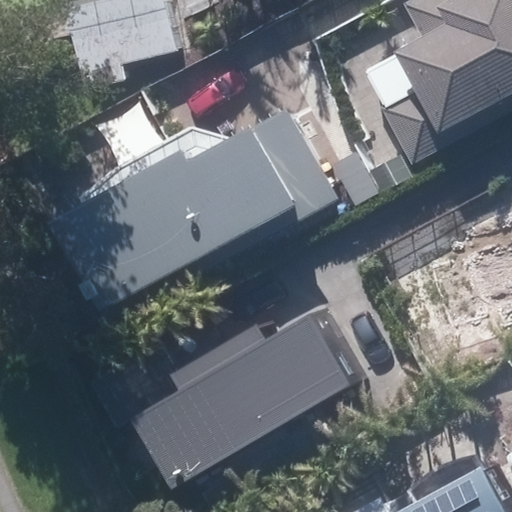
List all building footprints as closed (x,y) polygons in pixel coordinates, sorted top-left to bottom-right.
[(511,0),(428,0),(446,32),(424,45),(443,80),(403,101),(434,159),(511,117),(511,0)] [(302,98),(80,212),(128,308),(351,192),(302,98)] [(375,166),(364,146),(340,159),(351,180),(375,166)] [(408,152),(380,167),(393,190),(421,173),(408,152)] [(511,230),(442,254),(468,330),(511,316),(511,318),(511,230)] [(350,381),(310,311),(137,410),(177,480),(350,381)] [(505,449),(384,511),(511,511),(511,460),(511,461),(505,449)]
